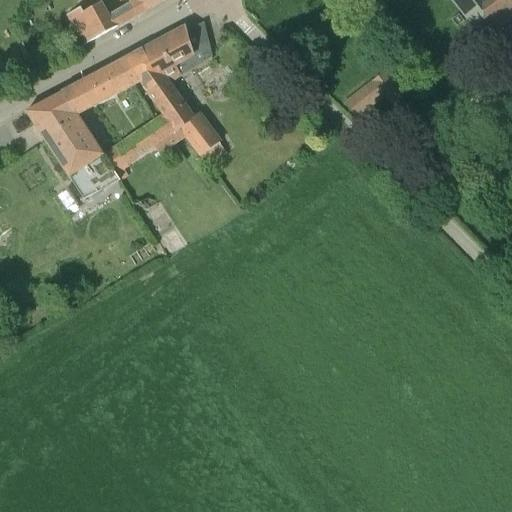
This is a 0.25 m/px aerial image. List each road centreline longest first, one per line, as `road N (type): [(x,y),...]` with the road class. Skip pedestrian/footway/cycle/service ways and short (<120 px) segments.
road 1 (residential): [(511,298),(225,0)]
road 2 (residential): [(0,109),(201,0)]
